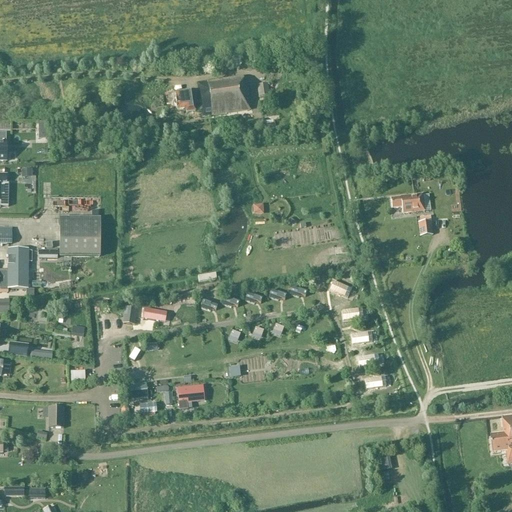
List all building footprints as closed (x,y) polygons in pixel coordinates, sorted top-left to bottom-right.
[(192,102),(191,92),(174,94),(175,102),(175,106),(176,106),(177,115),(194,112),(194,111),(200,110),(201,117),(249,110),(245,86),(244,87),(242,77),(196,84),(199,101),(192,102)] [(268,96),(266,84),(256,86),(258,98),(268,96)] [(276,121),(262,123),(261,120),(241,123),(243,133),(277,128),(276,121)] [(32,178),(31,170),(21,171),(21,179),(32,178)] [(8,185),(7,184),(0,184),(0,207),(8,208),(8,185)] [(424,212),(422,195),(407,197),(407,198),(390,200),(391,210),(402,208),(402,215),(424,212)] [(60,258),(100,259),(101,220),(60,219),(60,258)] [(433,236),(431,222),(419,224),(420,237),(433,236)] [(0,245),(11,245),(12,229),(0,229),(0,245)] [(31,255),(27,255),(27,250),(7,250),(7,271),(0,271),(0,292),(8,293),(8,290),(27,290),(27,263),(31,263),(31,255)] [(292,289),(290,294),(305,299),(307,294),(292,289)] [(284,302),(286,297),(271,292),(269,297),(284,302)] [(247,295),(245,300),(260,305),(262,300),(247,295)] [(224,299),(222,304),(237,309),(239,304),(224,299)] [(215,312),(217,307),(202,302),(200,307),(215,312)] [(0,305),(0,314),(9,314),(9,305),(0,305)] [(144,310),(143,320),(161,323),(163,314),(144,310)] [(273,333),(281,336),(284,330),(275,326),(273,333)] [(252,335),(261,339),(263,332),(254,329),(252,335)] [(229,338),(238,342),(240,336),(232,332),(229,338)] [(352,338),(353,347),(372,345),(371,335),(352,338)] [(28,346),(9,344),(8,357),(26,359),(28,346)] [(128,360),(133,363),(140,353),(134,350),(128,360)] [(359,360),(360,369),(379,367),(377,357),(359,360)] [(365,382),(367,391),(386,389),(384,379),(365,382)] [(145,397),(144,388),(129,390),(130,399),(145,397)] [(198,388),(177,390),(179,411),(187,410),(186,404),(191,404),(191,403),(200,402),(198,388)] [(124,407),(121,411),(122,416),(126,419),(129,416),(129,410),(124,407)] [(64,409),(48,408),(48,429),(63,429),(64,409)] [(511,417),(503,418),(503,420),(502,420),(503,434),(491,436),(493,454),(506,453),(508,466),(511,465),(511,417)] [(47,435),(38,432),(36,439),(46,441),(47,435)] [(391,464),(389,455),(374,457),(377,470),(394,467),(393,463),(391,464)] [(4,489),(4,499),(24,499),(24,489),(4,489)] [(45,500),(45,490),(29,490),(29,500),(45,500)]
